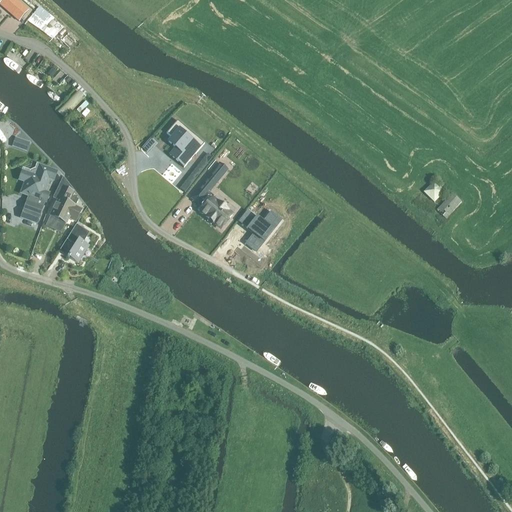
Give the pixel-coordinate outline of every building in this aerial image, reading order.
[(15,0),(0,0),(0,1),(0,3),(20,20),(28,11),(15,0)] [(37,28),(48,15),(39,7),(28,21),(37,28)] [(52,69),(47,75),(52,78),(56,73),(52,69)] [(177,121),(166,134),(171,137),(166,142),(167,143),(168,142),(174,148),(168,155),(169,156),(169,155),(183,167),(183,168),(183,169),(204,144),(177,121)] [(146,153),(154,144),(150,139),(144,146),(141,148),(146,153)] [(22,172),(18,181),(25,183),(21,195),(28,197),(20,219),(37,224),(44,203),(45,204),(49,194),(44,192),(48,180),(53,182),(57,172),(39,166),(35,176),(22,172)] [(212,174),(190,202),(197,207),(200,204),(200,203),(206,207),(203,210),(202,212),(200,213),(199,216),(219,232),(230,218),(210,202),(205,197),(207,195),(219,180),(212,174)] [(422,191),(434,202),(444,190),(433,180),(422,191)] [(58,201),(50,217),(66,225),(68,219),(76,223),(76,222),(82,210),(75,207),(78,201),(72,197),(74,193),(59,186),(57,191),(54,196),(53,199),(58,201)] [(436,211),(446,219),(461,201),(451,193),(436,211)] [(253,234),(244,245),(245,246),(246,245),(256,253),(280,222),(270,214),(271,213),(270,212),(262,223),(254,217),(245,228),(253,234)] [(74,228),(66,240),(76,245),(68,257),(78,264),(89,246),(83,243),(87,236),(89,233),(76,225),(74,228)]
